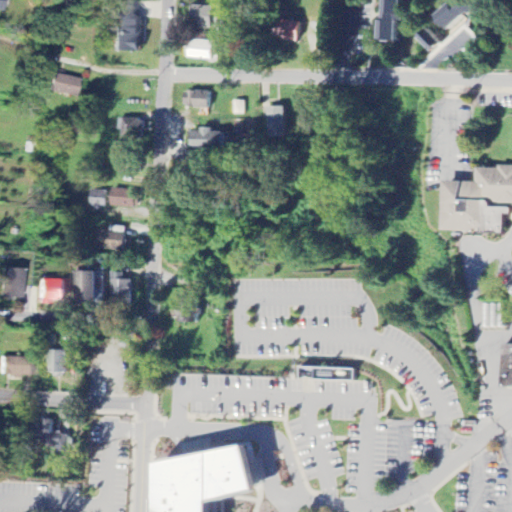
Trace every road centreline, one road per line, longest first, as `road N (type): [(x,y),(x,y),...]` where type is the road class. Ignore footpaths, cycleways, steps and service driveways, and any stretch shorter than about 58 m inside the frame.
road 1 (residential): [(138,511),(166,0)]
road 2 (residential): [(511,84),(163,72)]
road 3 (residential): [(149,328),(0,318)]
road 4 (residential): [(146,404),(0,396)]
